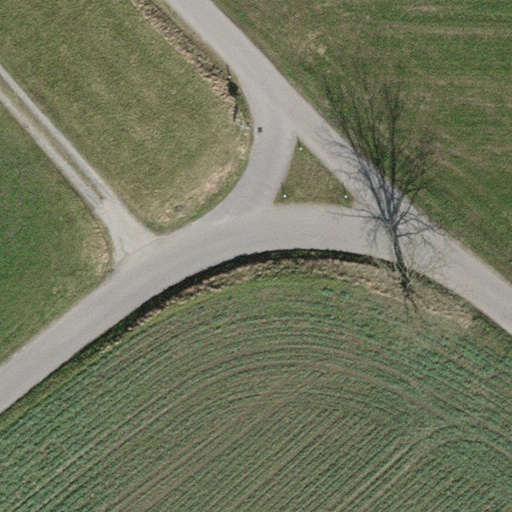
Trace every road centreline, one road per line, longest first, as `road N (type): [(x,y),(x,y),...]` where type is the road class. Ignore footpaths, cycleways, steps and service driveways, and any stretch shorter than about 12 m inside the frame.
road 1 (unclassified): [(0,391),(150,263),(246,234)]
road 2 (track): [(150,263),(0,78)]
road 3 (unclassified): [(395,226),(286,114)]
road 4 (unclassified): [(286,114),(180,0)]
road 5 (unclassified): [(511,321),(395,226)]
road 6 (unclassified): [(246,234),(395,226)]
road 7 (unclassified): [(246,234),(286,114)]
